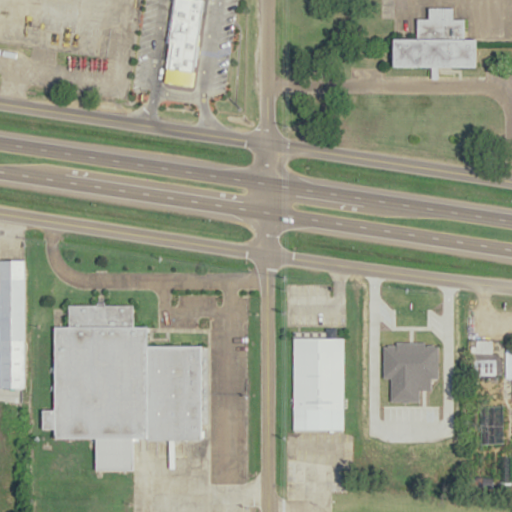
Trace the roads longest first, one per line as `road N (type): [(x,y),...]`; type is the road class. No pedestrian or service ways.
road 1 (residential): [(511,180),(0,101)]
road 2 (trunk): [(0,171),(511,249)]
road 3 (trunk): [(511,219),(0,141)]
road 4 (residential): [(0,212),(511,286)]
road 5 (residential): [(265,511),(265,0)]
